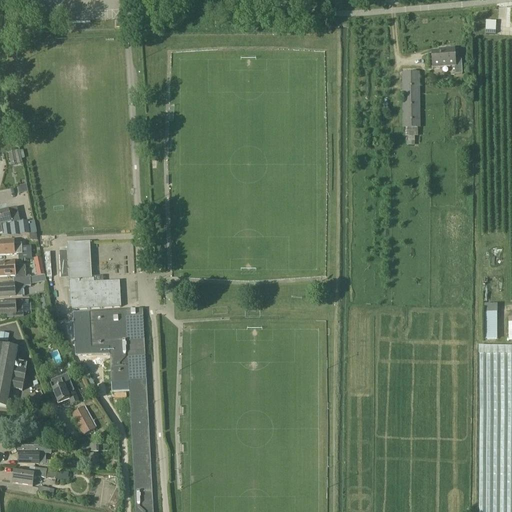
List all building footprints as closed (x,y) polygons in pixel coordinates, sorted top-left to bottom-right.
[(495,35),(495,25),(486,25),(485,34),(495,35)] [(431,53),(433,69),(455,67),(455,75),(463,75),(462,60),(455,61),(454,50),(445,50),(445,52),(431,53)] [(420,73),(402,73),(402,129),(405,129),(405,138),(406,138),(406,146),(415,146),(415,137),(418,137),(418,129),(420,129),(420,73)] [(22,164),(20,151),(9,154),(12,166),(22,164)] [(0,234),(3,234),(1,225),(11,223),(8,210),(0,211),(0,234)] [(28,222),(3,226),(4,238),(29,235),(35,234),(37,234),(35,222),(28,223),(28,222)] [(14,255),(18,255),(18,261),(32,260),(32,259),(31,247),(22,248),(21,245),(14,246),(14,241),(0,242),(0,256),(14,255)] [(90,243),(67,244),(67,252),(59,252),(61,279),(69,279),(70,311),(121,308),(120,282),(92,283),(90,243)] [(32,259),(32,260),(32,265),(35,267),(36,276),(42,275),(41,267),(41,258),(32,259)] [(13,279),(26,279),(25,267),(15,267),(15,263),(0,263),(0,277),(15,277),(15,279),(13,279)] [(30,279),(26,279),(13,279),(14,284),(0,285),(0,298),(15,298),(22,297),(22,288),(31,287),(31,284),(46,281),(45,276),(38,277),(30,279)] [(15,302),(0,302),(0,315),(12,315),(13,318),(22,318),(22,305),(16,305),(15,302)] [(153,511),(142,310),(90,313),(92,349),(109,348),(112,393),(129,393),(135,511),(153,511)] [(484,312),(484,340),(498,340),(497,312),(484,312)] [(0,408),(7,409),(10,389),(22,391),(27,364),(15,362),(18,350),(0,346),(0,408)] [(74,392),(67,375),(52,381),(53,384),(50,385),(58,405),(69,401),(71,406),(80,403),(76,393),(68,396),(67,394),(74,392)] [(71,415),(83,437),(95,430),(83,409),(71,415)] [(51,447),(19,447),(19,453),(18,453),(18,465),(39,465),(46,465),(46,454),(51,454),(51,447)] [(99,470),(99,455),(86,455),(87,470),(99,470)] [(12,485),(32,488),(34,478),(56,481),(56,480),(61,481),(63,473),(57,472),(35,469),(30,468),(29,472),(15,470),(12,485)] [(38,494),(47,496),(48,497),(49,496),(51,497),(52,490),(50,490),(50,489),(39,487),(38,494)]
